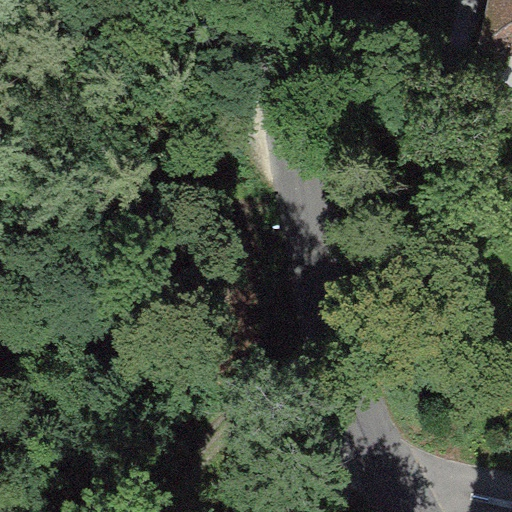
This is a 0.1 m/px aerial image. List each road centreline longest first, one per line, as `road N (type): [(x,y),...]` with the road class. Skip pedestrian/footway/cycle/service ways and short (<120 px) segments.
road 1 (unclassified): [(283,0),(317,317),(359,447),(400,511)]
road 2 (track): [(153,511),(333,371)]
